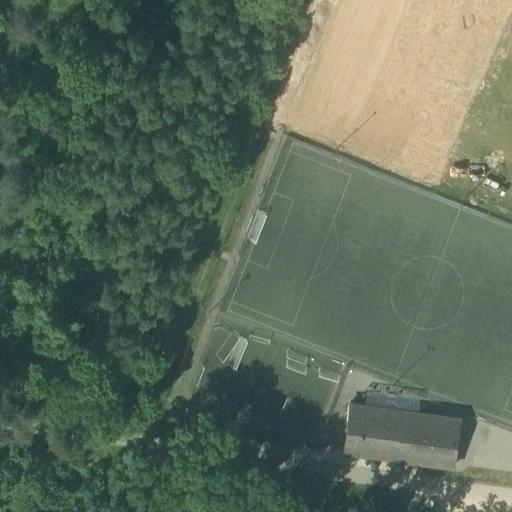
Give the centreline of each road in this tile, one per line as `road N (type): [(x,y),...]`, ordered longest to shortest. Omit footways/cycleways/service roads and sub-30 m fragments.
road 1 (track): [(322,468),(0,423)]
road 2 (unclassified): [(511,495),(322,468)]
